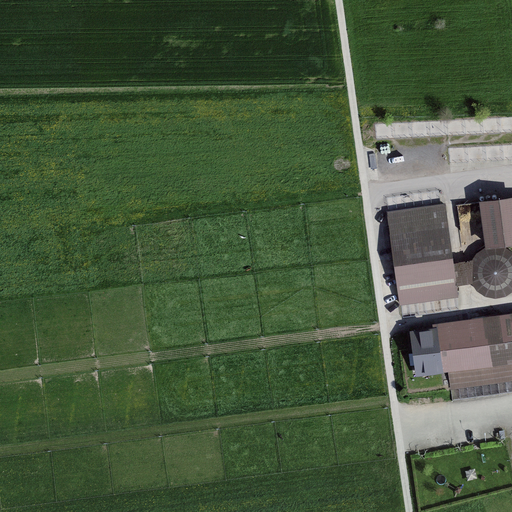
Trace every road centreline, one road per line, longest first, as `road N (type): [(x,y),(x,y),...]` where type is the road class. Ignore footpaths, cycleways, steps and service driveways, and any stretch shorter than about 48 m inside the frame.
road 1 (unclassified): [(409,511),(338,0)]
road 2 (unknown): [(365,194),(511,169)]
